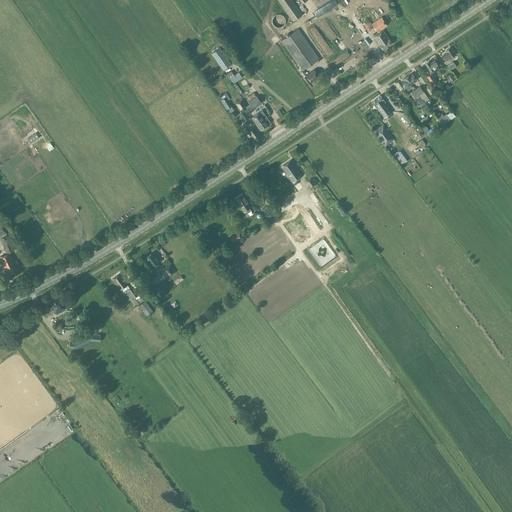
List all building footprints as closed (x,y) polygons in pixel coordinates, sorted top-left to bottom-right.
[(277,0),(293,21),(303,14),(294,2),(296,0),(277,0)] [(314,21),(338,3),(335,0),(332,0),(311,16),(314,21)] [(395,12),(383,20),(382,17),(372,24),(377,32),(387,25),(387,24),(398,16),(395,12)] [(272,20),(272,21),(272,22),(273,22),(273,23),(273,24),(274,25),(274,26),(275,26),(276,26),(276,27),(277,27),(278,27),(279,28),(280,27),(281,27),(282,27),(283,26),(284,26),(284,25),(285,24),(285,23),(286,22),(286,21),(286,20),(285,19),(285,18),(285,17),(284,17),(284,16),(283,16),(283,15),(282,15),(281,15),(281,14),(280,14),(279,14),(278,14),(277,14),(276,15),(275,16),(274,16),(274,17),(273,17),(273,18),(273,19),(272,20)] [(363,25),(367,32),(373,28),(368,21),(363,25)] [(298,28),(281,41),(302,71),(320,58),(298,28)] [(383,31),(374,37),(383,49),(392,43),(383,31)] [(212,53),(223,70),(225,68),(226,69),(229,67),(228,66),(232,64),(220,47),(212,53)] [(452,58),(451,57),(455,55),(450,48),(447,50),(447,51),(443,55),(447,60),(448,59),(449,60),(452,58)] [(355,59),(342,67),(345,72),(358,64),(355,59)] [(439,69),(437,66),(438,65),(434,60),(430,63),(429,61),(425,64),(431,73),(433,73),(439,69)] [(454,62),(447,66),(450,71),(457,67),(454,62)] [(234,69),(226,75),(229,79),(230,78),(234,83),(244,76),(241,73),(236,77),(234,74),(236,73),(234,69)] [(314,70),(306,75),(311,82),(316,78),(316,79),(319,77),(314,70)] [(410,74),(407,77),(411,83),(416,79),(412,74),(411,75),(410,74)] [(438,83),(432,74),(427,76),(434,85),(438,83)] [(411,83),(407,77),(403,79),(404,80),(402,81),(404,84),(403,85),(404,88),(406,87),(408,90),(412,87),(409,84),(411,83)] [(415,89),(419,95),(419,94),(423,99),(424,101),(427,98),(426,97),(427,96),(424,91),(420,86),(415,89)] [(419,95),(415,89),(410,92),(414,98),(419,95)] [(221,100),(233,118),(238,115),(235,111),(231,113),(235,110),(228,101),(231,99),(226,92),(220,96),(222,99),(221,100)] [(262,103),(257,96),(254,92),(247,96),(248,97),(250,101),(248,102),(253,109),(262,103)] [(372,101),(383,116),(384,118),(392,112),(380,95),(372,101)] [(405,102),(401,95),(397,98),(401,105),(405,102)] [(248,106),(242,98),(235,103),(241,110),(248,106)] [(245,110),(248,115),(254,111),(251,106),(245,110)] [(260,131),(270,124),(261,111),(251,118),(260,131)] [(249,119),(245,112),(241,115),(245,122),(249,119)] [(386,119),(394,131),(404,124),(396,112),(386,119)] [(436,117),(442,125),(450,119),(447,113),(443,116),(441,113),(436,117)] [(372,128),(382,142),(391,135),(381,121),(372,128)] [(262,137),(254,126),(247,131),(255,142),(262,137)] [(424,131),(427,136),(435,131),(433,127),(429,129),(428,129),(424,131)] [(418,132),(407,138),(411,145),(416,142),(419,146),(424,143),(421,138),(418,132)] [(36,133),(28,139),(31,143),(39,137),(36,133)] [(400,151),(393,155),(400,165),(406,161),(400,151)] [(291,160),(282,166),(295,185),(298,182),(296,180),(302,175),(291,160)] [(318,183),(312,175),(305,180),(311,188),(318,183)] [(251,211),(250,208),(252,206),(243,193),(235,198),(244,212),(246,210),(248,213),(251,211)] [(312,203),(324,220),(330,215),(319,199),(312,203)] [(323,234),(313,219),(311,221),(310,219),(306,222),(313,231),(314,230),(319,237),(323,234)] [(239,234),(230,237),(232,242),(241,239),(239,234)] [(0,238),(7,254),(0,256),(0,257),(4,266),(5,266),(9,274),(17,270),(13,262),(14,262),(10,252),(14,250),(7,235),(0,238)] [(332,257),(334,255),(323,239),(308,249),(311,252),(323,244),(332,257)] [(274,240),(271,242),(269,240),(260,245),(264,251),(276,243),(274,240)] [(161,262),(153,251),(145,257),(153,267),(161,262)] [(354,263),(349,255),(344,258),(350,266),(354,263)] [(171,263),(168,258),(163,262),(167,266),(171,263)] [(169,276),(176,271),(171,264),(164,268),(169,276)] [(155,282),(162,276),(158,272),(151,277),(155,282)] [(130,288),(127,285),(128,284),(120,273),(112,279),(120,290),(125,286),(128,290),(134,297),(138,294),(132,287),(130,288)] [(181,276),(174,281),(177,285),(184,279),(181,276)] [(66,307),(61,297),(50,303),(55,313),(66,307)] [(153,310),(146,300),(139,305),(146,315),(149,313),(151,315),(154,313),(152,311),(153,310)] [(100,341),(101,335),(90,334),(74,342),(70,341),(70,347),(75,348),(91,340),(100,341)] [(0,403),(14,394),(3,378),(0,379),(0,381),(1,384),(0,384),(0,389),(1,391),(0,391),(0,403)]
